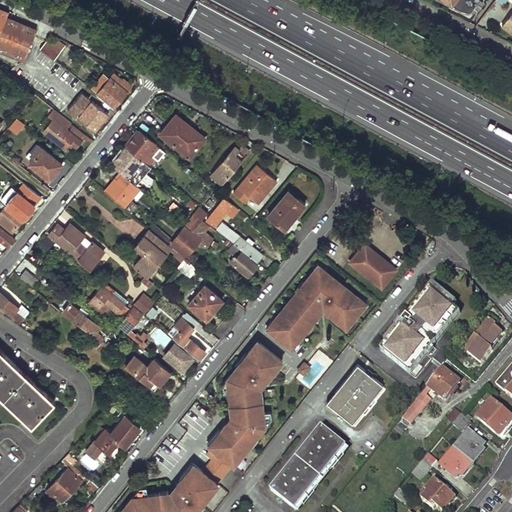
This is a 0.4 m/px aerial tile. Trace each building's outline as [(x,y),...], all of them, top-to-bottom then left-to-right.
[(511,19),(506,15),(500,23),(511,31),(511,7),(511,9),(511,19)] [(0,50),(8,53),(9,49),(13,51),(12,55),(22,59),(23,55),(26,56),(35,31),(33,30),(34,26),(25,23),(23,27),(18,25),(20,21),(10,17),(9,21),(6,20),(8,16),(10,12),(4,10),(2,13),(0,12),(0,50)] [(47,39),(40,49),(53,60),(61,50),(47,39)] [(114,73),(113,75),(129,88),(131,85),(122,78),(121,79),(114,73)] [(99,92),(97,95),(113,107),(120,99),(129,88),(113,75),(111,77),(108,80),(99,92)] [(102,76),(93,87),(99,92),(108,80),(104,77),(102,76)] [(81,92),(68,109),(75,114),(77,112),(80,115),(78,118),(94,130),(99,124),(107,114),(92,101),(89,104),(86,101),(89,98),(81,92)] [(58,113),(44,131),(65,148),(70,142),(76,147),(86,135),(58,113)] [(176,114),(160,133),(189,157),(205,137),(176,114)] [(17,134),(25,124),(16,117),(8,127),(17,134)] [(129,143),(127,147),(147,163),(155,153),(150,149),(155,143),(139,131),(129,143)] [(34,158),(30,163),(49,178),(55,171),(62,163),(38,143),(29,154),(34,158)] [(240,147),(235,143),(209,174),(222,184),(251,149),(246,146),(243,143),(240,147)] [(147,163),(127,147),(117,158),(115,156),(114,158),(110,163),(120,172),(123,174),(136,185),(141,179),(147,184),(153,177),(147,171),(151,166),(147,163)] [(257,164),(233,192),(245,202),(250,197),(254,200),(269,184),(271,186),(276,179),(267,172),(257,164)] [(110,185),(105,191),(124,207),(140,188),(136,185),(123,174),(117,180),(115,178),(110,185)] [(24,183),(6,205),(23,218),(31,208),(41,196),(24,183)] [(269,184),(254,200),(257,203),(271,186),(269,184)] [(206,204),(211,208),(221,195),(216,190),(206,204)] [(290,190),(282,201),(285,203),(293,193),(290,190)] [(282,201),(269,217),(284,229),(296,215),(295,214),(298,212),(299,213),(307,204),(293,193),(285,203),(282,201)] [(208,212),(204,217),(215,226),(226,212),(231,215),(234,213),(236,209),(231,205),(233,204),(221,195),(211,208),(208,212)] [(0,225),(10,234),(16,226),(23,218),(6,205),(0,213),(0,225)] [(204,217),(208,212),(200,206),(191,216),(199,223),(202,220),(204,217)] [(296,215),(284,229),(286,231),(298,216),(296,215)] [(161,231),(157,236),(170,246),(176,251),(177,249),(186,256),(196,244),(207,246),(213,238),(205,232),(209,226),(202,220),(199,223),(193,232),(185,225),(172,241),(161,231)] [(244,238),(228,224),(223,220),(217,227),(222,231),(255,258),(261,252),(250,242),(253,239),(247,234),(244,238)] [(51,225),(45,233),(86,266),(100,249),(88,240),(83,246),(75,238),(80,233),(66,221),(61,227),(54,221),(51,225)] [(0,239),(8,246),(11,243),(15,238),(10,234),(0,225),(0,239)] [(161,231),(154,225),(151,230),(157,236),(161,231)] [(143,253),(132,267),(145,277),(170,246),(157,236),(151,230),(150,229),(136,247),(143,253)] [(364,242),(347,262),(353,264),(361,253),(361,254),(363,252),(365,251),(366,250),(368,250),(369,250),(372,251),(389,264),(387,267),(393,272),(381,287),(381,289),(397,269),(364,242)] [(361,253),(353,264),(381,287),(393,272),(387,267),(389,264),(372,251),(369,250),(368,250),(366,250),(365,251),(363,252),(361,254),(361,253)] [(234,255),(229,261),(248,276),(257,265),(241,251),(237,256),(234,255)] [(180,255),(172,264),(184,274),(192,265),(180,255)] [(353,264),(347,262),(381,289),(381,287),(353,264)] [(22,270),(19,273),(34,286),(38,280),(24,267),(22,270)] [(357,296),(322,268),(319,272),(315,269),(304,283),(306,284),(294,298),(293,296),(275,318),(278,321),(270,331),(291,349),(317,317),(315,315),(320,308),(323,310),(336,321),(339,319),(348,326),(364,306),(355,299),(357,296)] [(145,277),(141,281),(149,287),(152,283),(145,277)] [(381,350),(415,377),(417,377),(433,357),(442,365),(459,343),(450,337),(459,327),(453,322),(461,313),(454,307),(457,302),(433,282),(432,284),(427,291),(428,292),(381,350)] [(101,286),(88,302),(96,309),(103,301),(121,315),(128,308),(113,295),(115,292),(106,285),(103,288),(101,286)] [(204,285),(188,304),(206,318),(212,312),(209,310),(219,298),(204,285)] [(0,306),(12,317),(16,312),(19,308),(11,302),(0,292),(0,306)] [(143,294),(134,304),(143,313),(153,302),(143,294)] [(16,312),(23,319),(27,315),(30,311),(15,298),(11,302),(19,308),(16,312)] [(45,311),(53,318),(60,309),(52,302),(45,311)] [(69,304),(63,312),(92,336),(98,329),(69,304)] [(158,312),(151,306),(145,313),(152,320),(158,312)] [(133,307),(118,326),(127,333),(142,314),(133,307)] [(320,308),(315,315),(317,317),(323,310),(320,308)] [(186,311),(168,333),(199,358),(205,350),(187,335),(198,322),(186,311)] [(16,312),(12,317),(20,323),(23,319),(16,312)] [(496,324),(490,319),(465,349),(481,362),(492,349),(491,347),(502,333),(495,326),(496,324)] [(159,327),(150,335),(162,349),(171,341),(159,327)] [(142,333),(136,341),(140,344),(146,336),(142,333)] [(96,334),(92,339),(102,347),(104,344),(102,342),(103,340),(96,334)] [(182,369),(193,356),(176,342),(165,354),(182,369)] [(282,360),(260,343),(252,353),(251,352),(243,361),(241,360),(223,382),(228,387),(230,404),(232,404),(233,411),(234,420),(232,420),(230,422),(229,423),(229,425),(230,427),(225,423),(208,444),(211,446),(231,463),(237,456),(238,457),(268,421),(263,417),(261,400),(259,401),(258,391),(257,381),(260,380),(261,379),(261,377),(264,379),(272,370),(273,371),(282,360)] [(0,394),(32,424),(55,399),(15,362),(8,356),(0,348),(0,394)] [(133,355),(125,366),(139,377),(144,371),(159,383),(160,384),(171,371),(155,358),(148,367),(133,355)] [(309,367),(303,362),(297,370),(303,375),(309,367)] [(357,364),(354,368),(379,389),(383,385),(357,364)] [(461,381),(444,366),(430,385),(447,399),(461,381)] [(511,366),(497,385),(511,397),(511,366)] [(352,423),(379,389),(354,368),(334,392),(337,394),(329,404),(352,423)] [(144,371),(139,377),(153,389),(159,383),(144,371)] [(434,397),(426,390),(405,415),(413,422),(434,397)] [(511,418),(492,401),(477,418),(499,437),(511,421),(511,418)] [(106,431),(96,442),(95,441),(86,452),(96,459),(105,449),(109,452),(118,441),(124,446),(140,427),(123,413),(120,417),(123,418),(110,434),(106,431)] [(462,414),(454,424),(463,432),(471,422),(470,421),(465,417),(462,414)] [(325,429),(273,493),(296,510),(346,447),(325,429)] [(470,431),(455,448),(474,464),(485,451),(482,448),(486,444),(470,431)] [(231,463),(211,446),(206,453),(213,458),(203,470),(216,482),(231,463)] [(455,448),(440,465),(457,479),(460,475),(462,477),(474,464),(455,448)] [(68,453),(64,459),(71,464),(72,465),(76,461),(68,453)] [(429,454),(424,460),(433,468),(439,462),(429,454)] [(424,460),(413,475),(420,482),(433,468),(424,460)] [(203,470),(193,462),(176,484),(181,488),(178,488),(177,489),(177,491),(176,492),(168,493),(158,494),(158,492),(141,494),(136,490),(117,511),(194,511),(212,490),(211,489),(216,482),(203,470)] [(71,464),(48,490),(59,499),(62,501),(80,481),(84,485),(89,479),(72,465),(71,464)] [(89,479),(84,485),(93,492),(98,486),(89,479)] [(431,489),(422,499),(431,506),(434,503),(444,511),(456,497),(435,479),(428,487),(431,489)] [(401,489),(395,496),(406,504),(411,498),(401,489)] [(59,499),(48,490),(46,493),(57,501),(59,499)]
